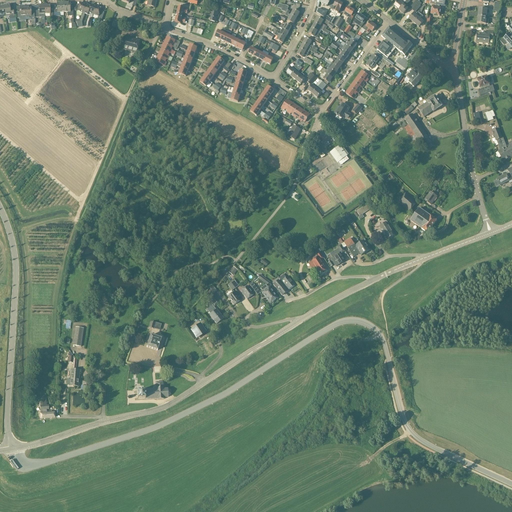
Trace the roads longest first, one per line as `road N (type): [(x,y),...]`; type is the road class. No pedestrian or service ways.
road 1 (unclassified): [(10,450),(24,465),(45,464),(168,421),(333,324),(353,320),(382,336),(415,437),(511,484)]
road 2 (tertiary): [(10,450),(164,408),(339,296),(490,233)]
road 3 (track): [(164,27),(84,196),(0,133)]
road 4 (tertiary): [(0,208),(15,260),(10,450)]
road 5 (residential): [(490,233),(453,65)]
road 6 (residential): [(273,78),(164,27)]
